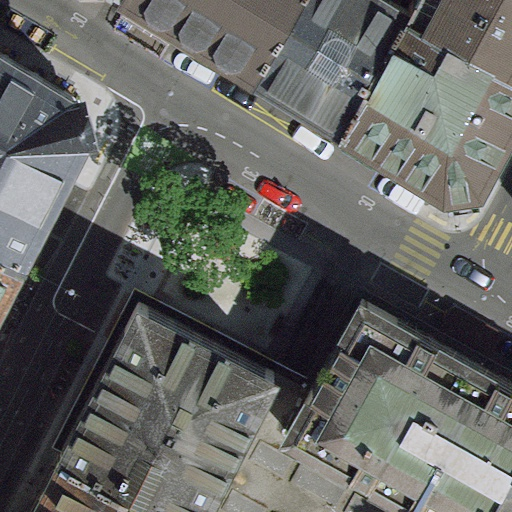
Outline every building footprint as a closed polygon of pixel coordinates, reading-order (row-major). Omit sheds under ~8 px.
[(256,70),(295,0),(140,0),(186,27),(256,70)] [(345,126),(409,7),(396,0),(295,0),(256,70),(297,95),(345,126)] [(511,0),(412,0),(409,7),(345,126),(446,188),(483,183),(511,126),(511,0)] [(0,242),(19,252),(55,183),(84,126),(75,95),(0,49),(0,242)] [(0,287),(19,252),(0,242),(0,287)] [(365,296),(314,388),(292,429),(441,511),(483,511),(511,459),(511,379),(488,366),(365,296)] [(184,511),(203,511),(276,368),(141,299),(103,373),(62,450),(180,510),(184,511)] [(276,368),(203,511),(441,511),(292,429),(314,388),(276,368)] [(29,511),(178,511),(180,510),(62,450),(40,493),(29,511)] [(511,511),(511,459),(483,511),(511,511)]
